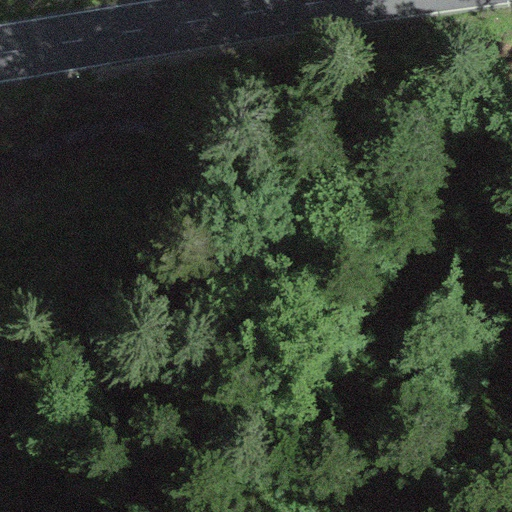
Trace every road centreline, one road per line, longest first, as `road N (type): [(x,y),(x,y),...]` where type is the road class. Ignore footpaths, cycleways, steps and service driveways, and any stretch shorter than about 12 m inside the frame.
road 1 (track): [(511,164),(234,180),(0,254)]
road 2 (secondary): [(318,0),(0,51)]
